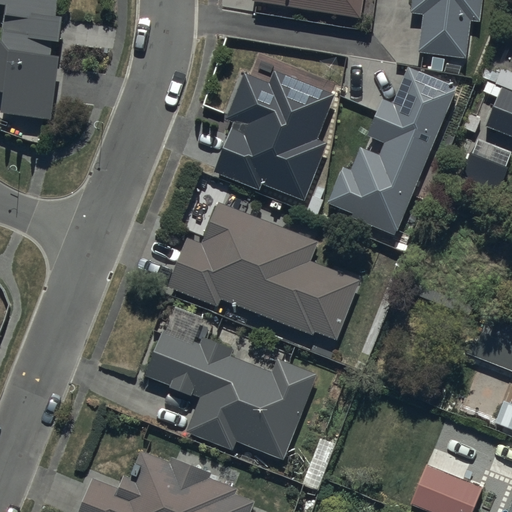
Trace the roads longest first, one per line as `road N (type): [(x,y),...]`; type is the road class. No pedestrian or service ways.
road 1 (residential): [(0,485),(96,244)]
road 2 (residential): [(96,244),(151,91),(167,0)]
